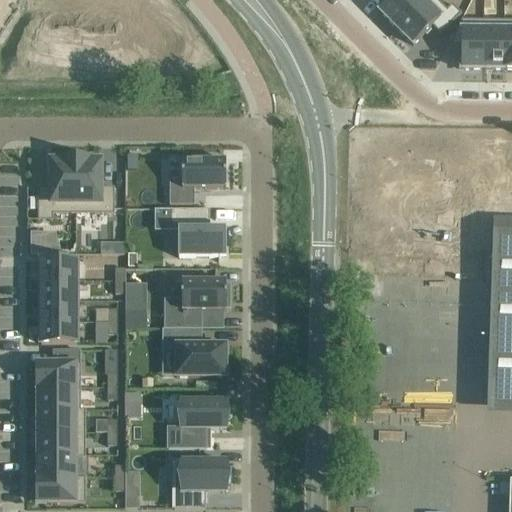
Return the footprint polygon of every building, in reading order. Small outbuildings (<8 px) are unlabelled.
[(392,0),(379,13),(396,30),(426,0),(392,0)] [(435,0),(426,0),(396,30),(413,47),(432,28),(441,37),(462,16),(452,6),(447,11),(435,0)] [(455,33),(450,45),(461,45),(462,67),(484,68),(483,26),(461,26),(461,33),(455,33)] [(504,26),(483,26),(484,68),(504,68),(504,26)] [(505,176),(506,140),(466,139),(465,174),(505,176)] [(438,197),(436,156),(376,158),(378,199),(438,197)] [(137,157),(127,157),(127,171),(137,171),(137,157)] [(38,190),(38,222),(53,222),(53,215),(76,216),(76,160),(63,160),(63,163),(51,163),(51,190),(38,190)] [(76,160),(76,216),(114,216),(114,190),(101,190),(101,163),(89,163),(89,160),(76,160)] [(170,182),(169,207),(194,207),(194,190),(225,190),(225,191),(226,191),(226,162),(225,162),(183,162),(182,162),(182,182),(170,182)] [(155,211),(155,233),(178,233),(178,259),(226,259),(226,231),(210,231),(207,231),(207,226),(210,226),(210,211),(171,211),(155,211)] [(487,388),(487,397),(511,398),(511,226),(493,226),(487,388)] [(31,235),(31,257),(50,256),(50,234),(31,235)] [(137,268),(137,256),(128,256),(128,268),(137,268)] [(41,262),(41,283),(77,283),(77,262),(41,262)] [(115,269),(115,282),(125,282),(125,269),(115,269)] [(115,282),(115,295),(125,295),(125,282),(115,282)] [(40,283),(40,284),(41,284),(41,304),(77,304),(77,283),(41,283),(40,283)] [(164,301),(164,331),(202,331),(202,313),(218,313),(226,313),(226,310),(226,300),(230,300),(230,286),(226,286),(226,283),(182,283),(182,301),(164,301)] [(40,324),(40,325),(41,325),(77,325),(77,304),(41,304),(41,324),(40,324)] [(117,311),(107,311),(108,324),(117,324),(117,311)] [(148,331),(148,314),(126,314),(126,331),(148,331)] [(117,324),(108,324),(108,337),(118,337),(117,324)] [(41,325),(41,346),(77,346),(77,325),(41,325)] [(164,331),(162,331),(162,348),(176,349),(176,378),(176,379),(226,379),(226,347),(210,347),(210,341),(202,341),(202,331),(164,331)] [(363,333),(362,364),(442,365),(443,334),(363,333)] [(37,366),(37,390),(80,390),(80,353),(54,353),(54,366),(37,366)] [(117,377),(107,377),(107,390),(117,390),(117,377)] [(452,382),(363,380),(363,404),(452,406),(452,382)] [(37,390),(37,391),(38,391),(38,412),(85,412),(80,412),(80,390),(37,390)] [(117,390),(107,390),(107,403),(117,403),(117,390)] [(141,404),(141,395),(125,395),(125,404),(141,404)] [(168,429),(168,451),(207,451),(207,431),(211,431),(226,431),(226,403),(181,403),(181,429),(168,429)] [(37,435),(85,435),(85,412),(38,412),(38,435),(37,435)] [(107,422),(107,435),(117,435),(117,422),(107,422)] [(37,435),(37,436),(38,436),(38,458),(85,458),(85,435),(37,435)] [(107,435),(107,448),(117,448),(117,435),(107,435)] [(37,480),(37,481),(85,481),(88,481),(88,458),(85,458),(38,458),(38,480),(37,480)] [(174,464),(174,511),(205,511),(205,494),(226,494),(226,486),(230,486),(230,472),(226,472),(226,464),(174,464)] [(115,468),(115,481),(125,481),(125,468),(115,468)] [(37,481),(37,505),(85,505),(85,481),(37,481)] [(115,481),(115,494),(125,494),(125,481),(115,481)] [(125,499),(125,511),(137,511),(137,499),(125,499)]
